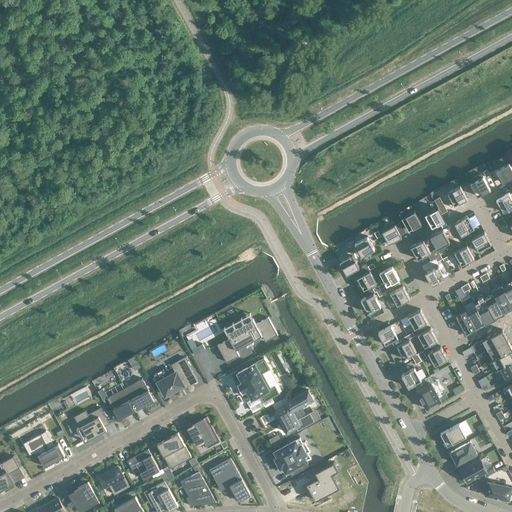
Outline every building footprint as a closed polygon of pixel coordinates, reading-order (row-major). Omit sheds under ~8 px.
[(511,176),(511,168),(509,162),(496,169),(503,181),(511,176)] [(483,176),(470,183),(477,196),(490,189),(483,176)] [(467,198),(460,185),(447,192),(454,205),(467,198)] [(503,212),(511,207),(511,198),(509,192),(496,199),(503,212)] [(445,220),(438,207),(425,214),(432,227),(445,220)] [(414,210),(401,217),(408,230),(421,223),(414,210)] [(461,235),(474,228),(467,215),(454,222),(461,235)] [(397,228),(395,225),(395,224),(382,231),(389,244),(402,237),(397,228)] [(443,228),(430,235),(438,251),(439,252),(452,245),(443,228)] [(484,231),(471,238),(478,251),(491,244),(484,231)] [(367,236),(355,243),(362,256),(374,249),(367,236)] [(423,239),(410,246),(417,259),(427,254),(430,260),(440,255),(436,248),(430,251),(423,239)] [(454,252),(461,265),(474,258),(467,245),(454,252)] [(350,250),(337,257),(346,274),(359,267),(350,250)] [(359,275),(369,270),(367,266),(366,263),(361,266),(362,268),(357,271),(359,275)] [(444,278),(437,265),(425,272),(432,285),(444,278)] [(386,285),(399,278),(392,266),(379,273),(386,285)] [(363,289),(376,282),(369,270),(359,275),(356,277),(363,289)] [(502,284),(501,285),(511,304),(511,281),(511,279),(511,280),(502,285),(502,284)] [(390,292),(397,305),(410,298),(403,285),(390,292)] [(511,304),(501,285),(492,290),(491,290),(493,293),(504,313),(505,313),(504,312),(511,307),(511,304)] [(380,305),(373,293),(361,300),(368,312),(380,305)] [(504,313),(493,293),(484,298),(495,318),(498,315),(504,313)] [(484,298),(474,303),(476,305),(485,323),(495,318),(484,298)] [(476,305),(466,311),(476,328),(485,323),(476,305)] [(407,316),(414,328),(427,321),(420,309),(407,316)] [(465,309),(455,314),(466,334),(476,328),(466,311),(465,309)] [(217,345),(227,362),(239,355),(236,349),(262,335),(265,341),(278,334),(268,317),(256,323),(253,318),(227,333),(229,338),(217,345)] [(378,332),(385,344),(398,337),(391,325),(378,332)] [(437,340),(430,327),(417,334),(424,347),(437,340)] [(502,329),(482,340),(488,350),(507,339),(502,329)] [(403,358),(416,351),(409,338),(404,341),(396,345),(403,358)] [(488,350),(493,359),(511,348),(511,347),(507,339),(488,350)] [(202,343),(192,349),(195,354),(205,348),(202,343)] [(447,358),(440,345),(427,352),(434,365),(447,358)] [(464,356),(473,352),(470,346),(462,351),(464,356)] [(497,370),(500,368),(511,361),(511,348),(493,359),(492,360),(497,369),(497,370)] [(135,356),(128,359),(134,370),(141,367),(135,356)] [(163,369),(154,374),(165,395),(191,381),(184,368),(189,365),(185,357),(171,364),(176,372),(167,376),(163,369)] [(264,358),(237,372),(242,381),(238,384),(242,392),(247,390),(252,399),(259,395),(263,401),(263,402),(279,393),(279,392),(275,385),(269,388),(261,373),(269,369),(264,360),(265,360),(264,358)] [(511,361),(500,368),(506,378),(511,374),(511,361)] [(421,380),(414,367),(401,374),(408,387),(421,380)] [(142,378),(124,387),(136,409),(154,400),(142,378)] [(441,401),(430,382),(416,389),(420,396),(420,397),(423,401),(427,409),(441,401)] [(124,387),(107,397),(119,419),(136,409),(124,387)] [(297,419),(292,410),(313,399),(308,389),(284,403),(285,405),(275,411),(279,419),(280,419),(282,424),(286,432),(296,427),(298,430),(314,421),(309,412),(297,419)] [(249,410),(254,419),(275,408),(270,399),(249,410)] [(86,409),(74,416),(80,428),(82,427),(89,439),(93,436),(94,437),(95,436),(101,432),(99,429),(109,423),(101,406),(88,413),(86,409)] [(195,424),(188,428),(197,444),(204,441),(207,448),(214,444),(215,445),(221,442),(207,416),(195,423),(195,424)] [(447,445),(466,435),(459,423),(440,433),(447,445)] [(477,426),(481,433),(487,430),(483,423),(477,426)] [(36,451),(44,466),(65,455),(58,443),(54,445),(46,430),(23,443),(30,455),(36,451)] [(191,457),(178,432),(164,440),(157,444),(170,468),(191,457)] [(289,470),(291,475),(309,466),(306,460),(311,458),(307,451),(305,452),(301,445),(303,444),(300,437),(275,451),(279,460),(281,459),(282,462),(281,463),(286,471),(289,470)] [(457,464),(477,453),(470,441),(450,451),(457,464)] [(148,448),(127,460),(135,476),(141,473),(144,478),(160,470),(148,448)] [(0,488),(2,488),(3,489),(15,483),(9,472),(20,467),(13,455),(0,462),(0,488)] [(194,457),(189,460),(192,465),(197,462),(194,457)] [(222,470),(213,475),(221,490),(230,485),(238,501),(250,494),(230,457),(219,463),(222,470)] [(486,470),(480,458),(460,469),(467,481),(483,472),(485,477),(496,471),(493,466),(486,470)] [(318,477),(306,483),(316,500),(340,487),(332,473),(339,470),(334,461),(315,471),(318,477)] [(104,488),(110,485),(115,493),(129,486),(118,466),(118,465),(117,465),(98,476),(98,475),(97,476),(98,477),(104,488)] [(199,470),(180,480),(189,496),(186,497),(190,505),(216,502),(199,470)] [(160,511),(168,508),(169,510),(178,505),(164,480),(156,485),(157,487),(153,489),(153,488),(149,490),(150,491),(147,493),(151,499),(149,500),(152,505),(154,504),(157,511),(160,511)] [(90,504),(91,507),(99,502),(88,481),(68,492),(78,511),(90,504)] [(511,486),(488,481),(485,493),(485,494),(486,495),(486,494),(494,496),(495,496),(495,497),(495,496),(499,497),(500,498),(500,497),(508,499),(509,499),(509,498),(511,486)] [(116,511),(143,511),(135,496),(114,508),(116,511)] [(39,511),(65,511),(58,498),(38,509),(39,511)]
